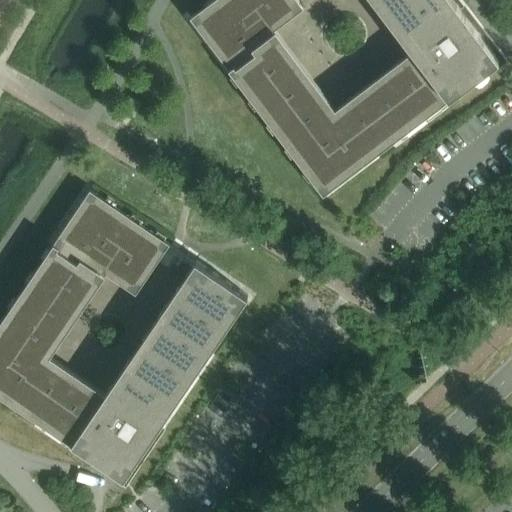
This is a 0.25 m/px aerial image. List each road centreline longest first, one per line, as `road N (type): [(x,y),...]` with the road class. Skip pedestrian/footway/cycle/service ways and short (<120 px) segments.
road 1 (residential): [(324,316),(267,379),(172,511)]
road 2 (primary): [(511,377),(374,511)]
road 3 (residential): [(396,236),(511,128)]
